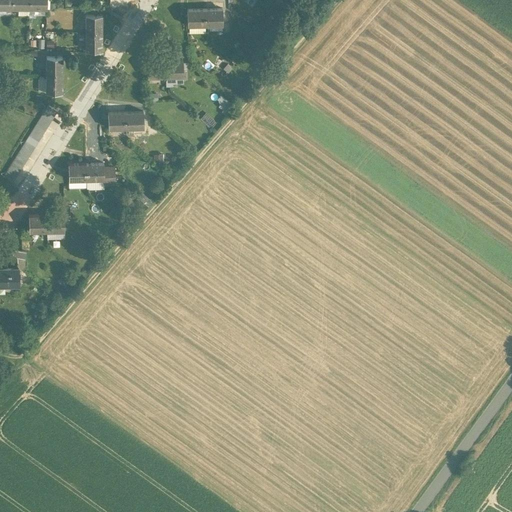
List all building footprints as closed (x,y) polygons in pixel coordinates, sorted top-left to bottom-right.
[(11,0),(0,0),(0,7),(12,8),(11,0)] [(29,0),(11,0),(12,8),(29,8),(29,0)] [(46,0),(29,0),(29,8),(47,8),(46,0)] [(222,8),(204,9),(205,25),(222,24),(222,8)] [(204,9),(187,9),(187,25),(205,25),(204,9)] [(101,15),(86,15),(86,33),(101,33),(101,15)] [(101,33),(86,33),(86,50),(101,50),(101,33)] [(62,57),(46,57),(46,75),(62,75),(62,57)] [(165,60),(147,61),(148,77),(165,76),(165,60)] [(182,60),(165,60),(165,76),(183,76),(182,60)] [(62,75),(46,75),(46,92),(61,93),(62,75)] [(57,111),(48,105),(44,110),(54,116),(57,111)] [(54,116),(44,110),(41,116),(51,121),(54,116)] [(143,111),(125,112),(126,128),(143,127),(143,111)] [(125,112),(108,112),(108,128),(126,128),(125,112)] [(204,135),(217,121),(208,112),(195,126),(204,135)] [(51,121),(41,116),(38,121),(48,127),(51,121)] [(48,127),(38,121),(35,126),(44,132),(48,127)] [(44,132),(35,126),(32,131),(41,137),(44,132)] [(41,137),(32,131),(29,136),(38,142),(41,137)] [(38,142),(29,136),(25,141),(35,147),(38,142)] [(35,147),(25,141),(22,146),(32,152),(35,147)] [(32,152),(22,146),(19,151),(28,157),(32,152)] [(28,157),(19,151),(16,156),(25,162),(28,157)] [(25,162),(16,156),(13,161),(22,167),(25,162)] [(22,167),(13,161),(9,166),(19,172),(22,167)] [(86,163),(68,164),(68,180),(86,179),(86,163)] [(103,163),(86,163),(86,179),(104,179),(104,167),(103,163)] [(19,172),(9,166),(6,171),(16,177),(19,172)] [(114,167),(104,167),(104,179),(104,183),(115,183),(114,167)] [(16,177),(6,171),(3,177),(13,183),(16,177)] [(46,215),(28,216),(29,231),(44,231),(47,231),(46,215)] [(64,215),(46,215),(47,231),(64,230),(64,215)] [(44,231),(29,231),(29,241),(44,240),(44,231)] [(26,252),(13,250),(12,257),(24,259),(26,252)] [(18,267),(0,267),(0,285),(18,285),(18,267)]
